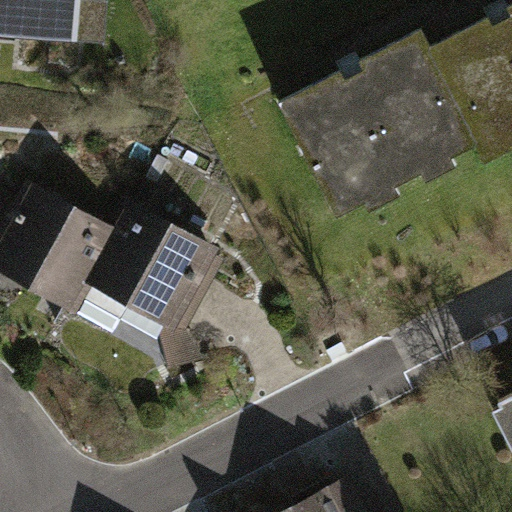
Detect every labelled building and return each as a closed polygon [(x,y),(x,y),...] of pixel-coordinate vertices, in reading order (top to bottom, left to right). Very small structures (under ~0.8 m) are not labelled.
[(72,0),(0,0),(0,56),(95,65),(99,20),(71,18),(72,0)] [(511,14),(449,46),(505,158),(511,154),(511,14)] [(439,29),(286,105),(342,217),(495,141),(449,46),(439,29)] [(118,235),(27,187),(0,236),(0,301),(65,336),(78,311),(118,235)] [(223,259),(131,210),(118,235),(78,311),(169,360),(223,259)] [(511,476),(511,415),(487,428),(511,476)] [(362,511),(348,485),(295,511),(362,511)]
